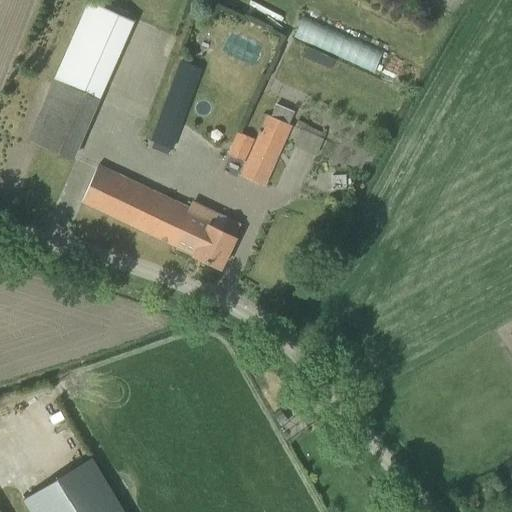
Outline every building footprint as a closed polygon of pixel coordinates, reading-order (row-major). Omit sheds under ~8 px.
[(292,39),(379,70),(386,51),(299,20),(292,39)] [(76,29),(41,110),(85,129),(120,48),(76,29)] [(179,61),(149,139),(171,148),(201,69),(179,61)] [(266,115),(255,140),(246,161),(240,174),(263,185),(291,126),(287,124),(292,112),(276,105),(270,116),(266,115)] [(227,152),(246,161),(255,140),(237,132),(227,152)] [(220,269),(234,239),(208,226),(211,219),(98,166),(81,202),(193,255),(192,256),(220,269)] [(326,192),(347,192),(347,172),(325,173),(326,192)] [(22,499),(29,511),(122,511),(90,458),(22,499)]
